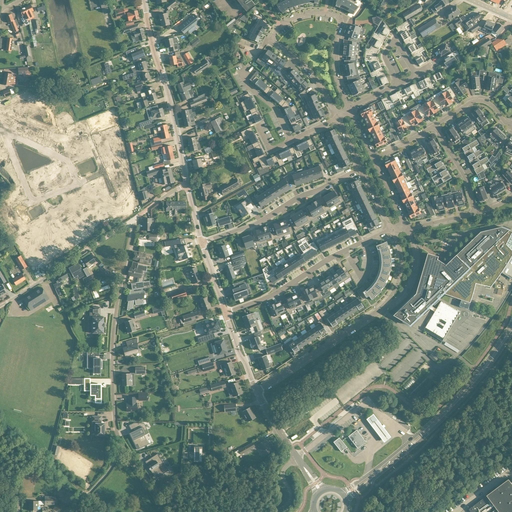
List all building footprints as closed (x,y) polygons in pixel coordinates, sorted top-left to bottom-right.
[(166,6),(168,10),(176,4),(177,5),(181,2),(179,0),(177,0),(175,2),(174,0),(166,6)] [(250,0),(249,0),(242,6),(246,12),(254,5),(250,0)] [(285,0),(281,0),(279,1),(280,3),(285,11),(289,9),(285,0)] [(291,0),(285,0),(289,9),(294,7),(291,0)] [(345,9),(349,1),(346,0),(343,0),(340,8),(339,9),(341,10),(342,8),(345,9)] [(354,4),(355,2),(351,0),(349,0),(349,1),(345,9),(349,12),(350,12),(354,4)] [(435,7),(431,9),(434,14),(449,4),(449,3),(448,0),(447,1),(446,0),(443,0),(440,2),(440,3),(435,7)] [(278,8),(276,8),(279,12),(281,11),(282,14),(283,13),(286,12),(285,11),(280,3),(276,5),(278,8)] [(354,15),(359,7),(354,4),(350,12),(354,15)] [(403,14),(407,21),(424,10),(420,4),(403,14)] [(31,5),(25,8),(31,19),(34,18),(34,16),(32,12),(34,11),(33,9),(31,5)] [(455,6),(446,12),(448,16),(450,19),(450,20),(452,19),(460,14),(460,13),(460,12),(459,10),(458,10),(455,6)] [(25,8),(20,10),(22,15),(23,16),(22,16),(24,21),(27,20),(28,21),(31,19),(25,8)] [(128,8),(115,11),(115,12),(116,15),(116,16),(116,17),(125,15),(125,11),(129,10),(128,8)] [(131,13),(127,14),(129,21),(130,22),(129,22),(129,25),(134,24),(133,20),(139,19),(137,11),(131,12),(131,13)] [(159,15),(162,27),(170,25),(167,13),(159,15)] [(472,23),(474,26),(477,24),(480,21),(478,19),(481,17),(479,13),(472,17),(471,16),(464,21),(468,26),(472,23)] [(6,16),(8,23),(11,22),(15,32),(18,31),(12,14),(6,16)] [(179,27),(184,34),(191,29),(200,21),(194,15),(179,27)] [(382,20),(379,16),(372,18),(374,23),(378,26),(382,20)] [(255,21),(256,22),(266,29),(268,27),(268,26),(266,25),(267,23),(264,20),(262,21),(258,17),(255,21)] [(440,27),(435,18),(418,29),(423,38),(440,27)] [(459,25),(462,23),(459,19),(452,24),(456,30),(460,27),(459,25)] [(200,21),(191,29),(193,32),(202,25),(200,21)] [(403,41),(404,41),(415,34),(415,33),(411,36),(408,30),(407,31),(405,27),(409,24),(410,25),(407,21),(396,28),(400,35),(401,35),(404,40),(403,41)] [(492,31),(493,30),(495,24),(487,21),(485,25),(485,27),(483,31),(486,33),(488,29),(492,31)] [(256,22),(252,27),(262,33),(264,31),(265,32),(267,30),(266,29),(256,22)] [(349,26),(348,29),(349,30),(359,34),(360,34),(363,35),(364,33),(360,32),(361,28),(362,28),(362,27),(361,27),(361,26),(360,26),(360,25),(359,25),(359,26),(358,26),(358,27),(357,27),(351,24),(350,26),(349,26)] [(374,33),(372,37),(383,44),(388,36),(387,36),(391,30),(385,24),(381,31),(381,32),(379,36),(374,34),(375,33),(374,33)] [(477,24),(474,26),(470,29),(473,33),(480,28),(477,24)] [(495,24),(493,30),(494,31),(499,35),(504,29),(504,28),(504,27),(503,26),(502,26),(499,24),(497,27),(495,25),(495,24)] [(134,25),(120,29),(122,34),(136,30),(134,25)] [(262,33),(252,27),(249,32),(260,37),(262,33)] [(137,31),(130,33),(132,39),(135,38),(136,42),(140,41),(145,40),(142,29),(138,30),(137,30),(137,31)] [(348,29),(347,33),(348,33),(347,36),(352,38),(351,41),(356,43),(356,42),(359,34),(349,30),(348,29)] [(260,37),(249,32),(247,38),(257,42),(260,37)] [(411,53),(423,46),(419,49),(415,43),(413,40),(417,37),(417,38),(418,38),(415,34),(404,41),(408,48),(409,48),(412,53),(411,53)] [(376,55),(380,49),(383,44),(372,37),(376,39),(372,45),(373,45),(370,50),(366,50),(366,49),(365,55),(376,55)] [(492,43),(497,51),(507,44),(502,37),(492,43)] [(179,50),(178,42),(177,43),(176,38),(172,39),(165,40),(167,48),(170,47),(171,52),(179,50)] [(477,45),(480,50),(492,43),(488,38),(477,45)] [(220,48),(221,50),(232,42),(230,40),(220,48)] [(345,44),(344,50),(356,51),(357,43),(356,43),(351,41),(348,41),(349,41),(349,45),(345,44)] [(442,47),(437,51),(438,51),(438,52),(439,54),(440,54),(441,56),(444,55),(446,58),(452,53),(446,45),(445,42),(441,45),(442,47)] [(423,46),(411,53),(416,61),(416,60),(420,66),(427,62),(423,56),(422,56),(420,52),(425,50),(423,46)] [(135,48),(125,52),(127,57),(129,56),(132,56),(134,61),(136,61),(145,57),(142,49),(136,51),(135,48)] [(267,62),(272,54),(273,54),(268,50),(263,57),(261,55),(257,60),(260,62),(261,61),(266,64),(267,62)] [(358,60),(358,55),(356,55),(356,51),(344,50),(344,52),(342,51),(342,55),(343,56),(347,57),(348,57),(348,60),(357,60),(358,60)] [(446,58),(444,58),(447,62),(445,63),(447,67),(457,60),(455,57),(459,54),(457,50),(452,53),(446,58)] [(183,55),(188,65),(195,61),(189,51),(183,55)] [(271,65),(277,57),(272,54),(267,62),(271,65)] [(380,62),(377,57),(376,56),(376,55),(365,55),(365,61),(365,60),(370,60),(372,65),(371,65),(374,71),(370,73),(370,74),(382,68),(382,67),(381,68),(379,62),(380,62)] [(169,58),(171,65),(177,64),(178,67),(183,66),(182,62),(181,59),(176,60),(176,56),(169,58)] [(275,69),(281,60),(277,57),(271,65),(270,66),(275,69)] [(191,69),(196,75),(209,66),(205,60),(191,69)] [(285,71),(282,69),(286,63),(281,60),(275,69),(274,70),(279,73),(278,74),(281,76),(285,71)] [(357,69),(356,63),(357,63),(357,60),(348,60),(346,61),(347,64),(346,64),(346,65),(344,65),(345,71),(358,68),(357,69)] [(134,65),(136,68),(137,72),(141,71),(142,70),(147,69),(145,61),(134,65)] [(358,68),(345,71),(346,77),(347,77),(349,77),(350,80),(348,81),(360,77),(359,74),(358,74),(357,69),(358,69),(358,68)] [(382,68),(370,74),(372,78),(372,77),(376,75),(379,79),(378,80),(381,86),(388,83),(386,77),(386,76),(382,68)] [(288,82),(297,74),(293,69),(288,74),(285,71),(281,76),(283,79),(284,78),(288,82)] [(481,80),(485,81),(486,71),(480,71),(479,77),(472,78),(473,90),(481,89),(480,80),(481,80)] [(123,76),(124,80),(137,76),(136,72),(123,76)] [(134,84),(136,89),(143,87),(141,82),(151,79),(148,73),(139,76),(140,80),(137,81),(138,83),(134,84)] [(434,75),(425,79),(430,91),(435,89),(434,88),(434,89),(432,85),(437,82),(437,83),(444,79),(440,73),(434,75)] [(292,86),(301,78),(297,74),(288,82),(292,86)] [(457,82),(452,86),(460,97),(467,92),(464,88),(465,87),(468,86),(461,76),(456,80),(457,82)] [(502,84),(504,77),(500,76),(499,79),(497,79),(497,78),(489,77),(487,90),(495,91),(496,82),(498,82),(498,83),(502,84)] [(99,77),(91,80),(93,85),(101,82),(99,77)] [(263,83),(256,77),(255,78),(253,80),(252,81),(259,88),(263,83)] [(348,88),(350,91),(362,85),(360,80),(361,80),(360,77),(348,81),(350,81),(351,84),(349,85),(350,87),(348,88)] [(297,89),(304,82),(301,78),(292,86),(296,90),(297,89)] [(419,82),(410,86),(416,98),(420,96),(420,95),(419,96),(417,92),(422,89),(423,90),(428,87),(430,91),(425,79),(425,80),(419,82)] [(192,89),(189,82),(184,83),(183,82),(176,85),(180,94),(187,92),(187,91),(191,90),(192,89)] [(303,91),(309,86),(305,82),(304,82),(297,89),(301,93),(298,95),(301,98),(306,94),(303,91)] [(271,89),(263,83),(259,88),(267,94),(271,89)] [(365,91),(362,85),(350,91),(352,94),(353,94),(354,96),(357,94),(358,96),(364,93),(363,91),(365,91)] [(405,88),(396,93),(402,105),(406,103),(406,102),(405,103),(403,98),(408,96),(408,97),(414,94),(416,98),(410,86),(411,87),(405,89),(405,88)] [(502,88),(507,94),(510,91),(504,86),(502,88)] [(144,93),(145,96),(155,93),(153,87),(144,90),(143,87),(136,89),(137,92),(140,91),(141,94),(144,93)] [(278,95),(281,92),(277,88),(274,92),(271,89),(267,94),(274,100),(278,95)] [(446,92),(443,94),(450,105),(452,104),(452,103),(452,102),(454,101),(452,98),(456,96),(450,88),(447,90),(448,92),(446,93),(446,92)] [(187,92),(180,94),(183,101),(193,97),(193,95),(194,94),(192,89),(191,90),(187,91),(187,92)] [(149,106),(148,102),(157,99),(155,93),(145,96),(145,97),(142,97),(144,101),(140,102),(142,108),(149,106)] [(402,105),(396,93),(391,96),(390,95),(381,100),(387,112),(391,109),(389,105),(393,103),(394,104),(400,101),(402,105)] [(253,102),(248,94),(245,95),(243,96),(245,101),(241,103),(243,107),(253,102)] [(308,104),(317,100),(314,95),(308,98),(306,94),(301,98),(302,101),(303,100),(306,105),(308,104)] [(438,96),(435,98),(440,106),(442,104),(444,107),(446,106),(447,106),(448,106),(450,105),(443,94),(440,96),(439,97),(438,96)] [(285,102),(278,95),(274,100),(282,106),(286,102),(285,102)] [(36,96),(29,99),(33,108),(37,107),(37,106),(39,105),(36,96)] [(190,104),(191,107),(209,99),(208,96),(205,97),(190,104)] [(431,101),(428,103),(434,114),(436,113),(436,112),(437,112),(437,111),(439,110),(437,107),(440,106),(435,98),(432,100),(433,101),(431,102),(431,101)] [(29,99),(24,101),(28,110),(33,108),(29,99)] [(317,100),(308,104),(310,109),(319,105),(317,100)] [(24,101),(20,103),(24,112),(28,110),(24,101)] [(59,101),(50,104),(52,109),(61,105),(59,101)] [(257,111),(253,102),(243,107),(245,112),(249,109),(252,114),(257,111)] [(290,108),(288,104),(286,102),(282,106),(283,107),(286,115),(294,111),(294,112),(297,110),(294,106),(290,108)] [(422,106),(419,107),(424,115),(427,114),(429,116),(430,115),(431,116),(431,115),(432,115),(434,114),(428,103),(424,105),(425,106),(423,107),(422,106)] [(61,105),(52,109),(54,114),(63,110),(61,105)] [(310,115),(321,110),(319,105),(310,109),(308,110),(310,115)] [(150,108),(153,117),(157,116),(157,118),(164,116),(162,109),(158,110),(157,106),(158,106),(157,106),(150,108)] [(360,112),(363,117),(373,112),(370,107),(369,107),(368,107),(367,108),(366,109),(360,112)] [(415,111),(412,113),(419,124),(421,122),(422,121),(421,121),(423,119),(422,117),(424,115),(419,107),(417,109),(417,110),(416,111),(415,111)] [(475,112),(473,114),(480,124),(480,123),(481,124),(482,126),(483,127),(488,123),(486,119),(485,117),(485,116),(483,112),(482,113),(478,108),(474,111),(475,112)] [(184,119),(193,117),(191,109),(188,110),(182,111),(184,119)] [(63,110),(54,114),(55,118),(64,114),(63,110)] [(313,120),(324,115),(322,110),(321,110),(310,115),(313,120)] [(261,120),(257,111),(252,114),(256,123),(261,120)] [(296,121),(293,115),(295,114),(294,112),(294,111),(286,115),(291,124),(296,121)] [(9,112),(0,115),(0,117),(1,120),(4,119),(5,120),(8,119),(8,118),(10,117),(9,112)] [(364,120),(365,122),(375,118),(372,113),(373,112),(363,117),(364,117),(365,119),(364,120)] [(407,115),(404,117),(409,125),(412,123),(413,126),(415,124),(415,125),(416,125),(417,125),(419,124),(412,113),(409,115),(408,116),(407,115)] [(64,114),(55,118),(57,123),(66,119),(64,114)] [(12,122),(9,129),(19,133),(23,124),(25,118),(23,117),(20,122),(16,120),(15,123),(12,122)] [(195,125),(194,121),(193,117),(184,119),(185,127),(190,126),(191,125),(195,125)] [(211,122),(210,122),(216,133),(217,132),(221,131),(221,130),(225,128),(220,118),(220,117),(217,118),(215,120),(211,122)] [(409,125),(404,117),(401,118),(402,120),(396,123),(397,125),(398,127),(397,127),(398,129),(399,129),(400,131),(401,133),(402,133),(403,133),(404,132),(405,131),(408,130),(406,128),(407,128),(406,126),(409,125)] [(465,118),(462,120),(471,132),(472,132),(475,129),(473,126),(474,125),(473,124),(473,123),(473,122),(472,123),(468,117),(466,119),(465,118)] [(209,122),(207,118),(197,122),(199,127),(204,125),(209,122)] [(368,127),(378,122),(377,122),(375,118),(365,122),(366,124),(367,124),(368,126),(368,127)] [(140,127),(145,126),(153,123),(152,119),(139,123),(140,127)] [(298,125),(303,123),(301,119),(296,121),(291,124),(295,133),(300,130),(298,125)] [(471,132),(462,120),(459,122),(460,123),(458,125),(462,130),(461,130),(462,131),(463,131),(464,133),(464,132),(467,135),(470,133),(471,132)] [(23,124),(19,133),(24,135),(26,130),(30,132),(34,122),(30,121),(28,126),(23,124)] [(34,122),(30,132),(33,134),(31,139),(36,141),(41,132),(35,130),(38,124),(34,122)] [(368,127),(370,132),(380,127),(378,122),(368,127)] [(161,133),(168,131),(166,125),(156,127),(157,134),(161,133)] [(121,126),(115,128),(119,140),(124,139),(121,126)] [(41,132),(36,141),(41,144),(44,139),(48,141),(50,136),(45,134),(47,128),(43,127),(41,132)] [(372,135),(373,137),(382,133),(380,128),(380,127),(370,132),(371,132),(372,134),(372,135)] [(105,138),(100,140),(103,147),(116,142),(113,137),(117,135),(115,132),(116,132),(114,128),(102,133),(104,137),(105,137),(105,138)] [(255,136),(251,128),(241,132),(243,137),(248,135),(250,139),(255,136)] [(455,142),(456,144),(460,141),(459,139),(460,138),(453,128),(451,130),(450,128),(446,131),(449,136),(448,137),(450,140),(451,140),(452,141),(452,140),(453,142),(455,142)] [(492,143),(494,140),(502,132),(499,129),(498,130),(496,129),(492,134),(491,133),(490,134),(491,135),(490,136),(490,137),(488,140),(491,142),(492,143)] [(336,135),(334,130),(325,134),(327,139),(336,135)] [(153,139),(154,145),(162,144),(161,140),(169,138),(168,131),(161,133),(162,137),(160,138),(160,137),(153,139)] [(494,140),(499,145),(500,143),(501,143),(502,143),(501,142),(506,137),(504,136),(505,135),(502,132),(494,140)] [(375,142),(385,137),(384,138),(382,133),(373,137),(374,139),(376,142),(375,142)] [(338,140),(336,135),(327,139),(330,144),(338,140)] [(259,145),(255,136),(250,139),(254,148),(259,145)] [(188,139),(189,145),(199,143),(198,137),(195,137),(188,139)] [(385,137),(375,142),(378,147),(383,145),(384,145),(386,144),(386,143),(387,143),(385,137)] [(304,149),(308,147),(311,151),(315,149),(310,139),(301,143),(304,149)] [(427,144),(433,154),(434,154),(436,156),(440,154),(438,151),(440,151),(438,149),(439,148),(439,147),(437,143),(436,144),(433,139),(429,141),(430,142),(427,144)] [(332,149),(340,145),(338,140),(330,144),(332,149)] [(475,152),(472,148),(479,144),(477,140),(471,143),(468,145),(465,147),(463,148),(465,152),(464,153),(467,157),(467,158),(468,157),(475,153),(475,152)] [(116,142),(103,147),(106,154),(113,151),(115,155),(120,153),(116,142)] [(199,143),(189,145),(191,152),(198,150),(197,150),(201,149),(199,143)] [(304,149),(301,143),(292,148),(295,153),(304,149)] [(85,144),(81,146),(84,155),(89,153),(85,144)] [(161,148),(162,155),(172,153),(171,146),(168,146),(168,145),(164,146),(164,147),(162,148),(162,144),(154,145),(151,146),(152,150),(161,148)] [(208,144),(203,147),(206,154),(211,152),(213,152),(208,144)] [(264,154),(259,145),(254,148),(258,157),(264,154)] [(343,149),(340,145),(332,149),(334,153),(343,149)] [(81,146),(76,148),(80,157),(84,155),(81,146)] [(419,147),(416,149),(422,161),(427,158),(426,156),(425,154),(426,153),(425,152),(425,153),(422,147),(420,148),(419,147)] [(76,148),(72,149),(76,158),(80,157),(76,148)] [(286,157),(295,153),(292,148),(284,152),(286,157)] [(467,158),(466,158),(467,160),(468,159),(469,158),(470,161),(469,161),(472,166),(473,166),(473,165),(480,161),(477,157),(484,153),(482,148),(475,152),(475,153),(468,157),(467,158)] [(72,149),(67,151),(71,160),(76,158),(72,149)] [(345,154),(343,149),(334,153),(337,158),(345,154)] [(422,161),(416,149),(412,151),(413,152),(411,153),(414,159),(413,159),(414,160),(415,162),(416,161),(418,165),(423,163),(422,161)] [(282,159),(286,157),(284,152),(275,156),(278,161),(277,162),(280,166),(284,164),(282,159)] [(172,153),(162,155),(164,162),(174,159),(172,153)] [(269,166),(266,160),(264,154),(258,157),(252,159),(254,163),(259,161),(263,169),(263,168),(266,167),(269,166)] [(347,159),(345,154),(337,158),(339,163),(347,159)] [(278,161),(275,156),(266,160),(269,166),(277,162),(278,161)] [(483,165),(489,161),(489,160),(487,157),(480,161),(473,165),(473,166),(475,169),(474,170),(477,175),(477,174),(480,173),(483,171),(485,170),(483,165)] [(198,160),(193,161),(195,169),(200,168),(202,168),(202,167),(201,163),(205,162),(206,162),(205,158),(200,159),(198,160)] [(385,162),(387,168),(397,163),(395,158),(393,158),(391,159),(391,160),(385,162)] [(339,172),(344,170),(342,168),(350,164),(348,159),(347,159),(339,163),(337,164),(339,169),(338,170),(339,172)] [(447,169),(444,165),(443,165),(441,161),(438,163),(435,164),(432,166),(427,169),(429,174),(436,170),(439,174),(446,170),(447,169)] [(323,176),(321,171),(324,169),(322,163),(318,165),(319,167),(314,169),(317,178),(323,176)] [(389,171),(390,173),(399,168),(397,164),(397,163),(387,168),(388,168),(389,170),(389,171)] [(36,179),(32,181),(36,191),(48,187),(49,188),(52,186),(53,187),(55,186),(54,184),(66,179),(62,169),(58,171),(57,168),(54,169),(55,172),(50,174),(49,171),(46,172),(47,174),(46,174),(46,173),(43,174),(44,176),(39,179),(38,176),(35,177),(36,179)] [(159,171),(161,178),(172,175),(171,168),(164,169),(164,170),(159,171)] [(392,178),(402,173),(401,173),(399,168),(390,173),(391,175),(392,175),(393,177),(392,178)] [(504,175),(511,183),(511,184),(511,183),(511,171),(511,172),(510,170),(509,171),(507,168),(503,172),(505,174),(504,175)] [(309,170),(312,180),(317,178),(314,169),(309,170)] [(303,172),(306,182),(312,180),(309,170),(303,172)] [(448,174),(446,170),(439,174),(434,176),(432,178),(434,182),(441,178),(442,180),(444,183),(452,178),(449,173),(449,174),(448,174)] [(298,174),(301,183),(306,182),(303,172),(298,174)] [(392,178),(395,183),(404,178),(402,173),(392,178)] [(290,181),(293,180),(295,185),(301,183),(298,174),(292,176),(292,174),(287,175),(290,181)] [(172,175),(161,178),(162,185),(167,184),(174,183),(172,175)] [(290,181),(287,175),(283,178),(284,180),(280,183),(285,191),(290,188),(287,183),(290,181)] [(494,179),(493,180),(501,193),(504,191),(503,190),(505,189),(502,183),(503,182),(502,181),(501,182),(500,180),(497,177),(494,179)] [(396,186),(397,188),(406,184),(404,179),(404,178),(395,183),(396,185),(396,186)] [(99,179),(93,181),(98,192),(106,189),(104,183),(101,184),(99,179)] [(220,190),(223,195),(240,185),(237,180),(220,190)] [(352,189),(360,185),(358,180),(355,181),(351,183),(347,185),(350,190),(352,189)] [(501,193),(493,180),(492,180),(488,183),(490,186),(491,188),(490,189),(491,190),(491,189),(495,195),(497,194),(497,195),(501,193)] [(90,188),(85,191),(89,196),(98,192),(93,181),(88,183),(90,188)] [(213,197),(213,194),(208,195),(207,188),(211,187),(210,183),(206,184),(206,183),(198,185),(202,201),(209,199),(209,198),(213,197)] [(275,186),(280,194),(285,191),(280,183),(275,186)] [(399,190),(400,193),(409,189),(406,184),(397,188),(398,190),(399,190)] [(362,190),(360,185),(352,189),(354,194),(362,190)] [(280,194),(275,186),(270,189),(275,197),(280,194)] [(485,199),(487,198),(483,187),(476,190),(477,192),(476,192),(477,193),(476,193),(477,198),(479,197),(481,202),(485,201),(485,199)] [(12,189),(5,196),(11,205),(16,201),(17,202),(24,200),(20,190),(13,192),(12,189)] [(275,197),(270,189),(265,192),(271,201),(275,197)] [(409,189),(400,193),(401,195),(401,196),(402,198),(411,194),(411,193),(409,189)] [(365,195),(362,190),(354,194),(356,199),(365,195)] [(139,193),(141,200),(147,199),(145,191),(139,193)] [(332,191),(329,193),(329,194),(328,194),(335,205),(336,206),(344,201),(340,196),(337,197),(334,191),(333,192),(332,191)] [(260,195),(266,204),(271,201),(265,192),(260,195)] [(458,192),(452,193),(455,207),(453,200),(456,199),(458,206),(461,205),(461,206),(465,205),(464,204),(465,204),(464,201),(465,201),(464,197),(463,197),(462,193),(458,194),(458,192)] [(128,195),(122,200),(123,202),(124,202),(130,210),(129,210),(130,211),(136,206),(132,200),(136,197),(133,193),(129,196),(128,195)] [(411,194),(402,198),(404,203),(405,203),(413,199),(414,199),(414,198),(412,193),(411,193),(411,194)] [(448,194),(442,195),(445,209),(443,202),(447,201),(448,208),(451,207),(451,208),(455,208),(454,207),(455,207),(452,193),(451,193),(452,196),(449,197),(448,194)] [(327,211),(330,209),(335,205),(328,194),(328,195),(327,194),(323,196),(324,197),(323,198),(327,204),(324,206),(327,211)] [(266,204),(260,195),(256,198),(254,196),(252,198),(255,204),(258,202),(261,207),(266,204)] [(359,204),(367,200),(365,195),(356,199),(359,204)] [(445,209),(442,195),(442,198),(439,199),(438,196),(432,198),(433,206),(437,205),(438,210),(441,210),(441,211),(445,210),(445,209)] [(413,199),(405,203),(406,205),(406,206),(407,208),(416,204),(418,203),(416,198),(414,199),(413,199)] [(109,209),(103,213),(110,223),(116,219),(112,213),(118,209),(113,199),(106,204),(109,209)] [(247,200),(243,203),(236,207),(243,217),(244,216),(245,216),(246,215),(245,215),(248,213),(251,211),(249,209),(252,207),(247,200)] [(361,209),(369,205),(367,200),(359,204),(361,209)] [(312,204),(319,216),(327,211),(324,206),(321,207),(318,201),(315,202),(312,204)] [(177,211),(177,202),(166,202),(166,211),(172,211),(172,216),(177,216),(177,211)] [(186,211),(186,202),(177,202),(177,211),(186,211)] [(67,204),(62,207),(69,217),(73,214),(77,219),(80,216),(74,206),(70,209),(67,204)] [(312,221),(319,216),(312,204),(307,208),(311,214),(308,215),(312,221)] [(416,204),(407,208),(408,210),(409,210),(409,211),(410,213),(418,209),(416,204)] [(363,213),(372,210),(369,205),(361,209),(363,213)] [(57,210),(61,215),(57,218),(65,229),(69,226),(64,220),(69,217),(62,207),(58,210),(57,210)] [(410,213),(409,213),(412,218),(417,216),(418,218),(426,216),(424,212),(421,213),(419,208),(418,209),(410,213)] [(14,209),(6,214),(8,218),(16,213),(14,209)] [(374,214),(372,210),(363,213),(366,218),(374,214)] [(297,213),(296,214),(298,217),(303,226),(312,221),(308,215),(305,217),(302,211),(301,211),(300,211),(297,213)] [(16,213),(8,218),(11,222),(19,217),(16,213)] [(219,227),(231,223),(231,222),(234,221),(232,216),(229,217),(229,216),(225,218),(215,221),(212,213),(205,215),(208,227),(210,226),(215,225),(216,224),(215,222),(217,222),(219,227)] [(296,214),(291,217),(295,224),(292,225),(295,231),(303,226),(298,217),(296,214)] [(376,219),(374,214),(366,218),(368,223),(376,219)] [(49,216),(44,219),(51,229),(55,226),(59,231),(63,229),(56,219),(53,221),(49,216)] [(19,217),(11,222),(14,226),(22,221),(19,217)] [(151,227),(151,218),(143,219),(143,231),(152,231),(151,227)] [(351,218),(342,222),(344,227),(349,237),(356,234),(354,231),(357,230),(351,218)] [(40,222),(39,223),(43,228),(40,230),(47,241),(51,238),(47,232),(51,229),(44,219),(40,222)] [(97,219),(86,226),(89,230),(94,227),(96,231),(97,231),(105,225),(101,219),(98,221),(97,219)] [(374,227),(379,224),(376,219),(368,223),(366,224),(370,232),(375,230),(374,227)] [(22,221),(14,226),(17,230),(25,225),(22,221)] [(279,223),(281,226),(284,236),(293,233),(291,227),(288,228),(285,221),(279,223)] [(275,239),(284,236),(281,226),(279,223),(279,222),(275,224),(273,225),(276,232),(273,233),(275,239)] [(268,227),(265,228),(265,227),(261,228),(261,229),(266,242),(275,239),(273,233),(270,234),(268,227)] [(344,227),(340,229),(345,239),(349,237),(344,227)] [(417,294),(394,316),(411,326),(412,325),(429,308),(431,306),(444,294),(471,303),(473,297),(475,290),(476,284),(491,287),(497,280),(502,273),(511,279),(511,278),(511,257),(511,256),(511,231),(502,227),(481,232),(447,265),(430,254),(417,294)] [(261,229),(256,231),(258,238),(255,239),(256,241),(257,245),(266,242),(261,229)] [(340,229),(335,232),(340,241),(345,239),(340,229)] [(76,233),(69,238),(72,242),(76,239),(79,243),(88,237),(84,230),(77,235),(76,233)] [(335,232),(330,234),(335,244),(340,241),(335,232)] [(330,234),(326,236),(331,246),(335,244),(330,234)] [(255,251),(259,249),(257,245),(256,241),(253,242),(250,235),(242,238),(246,248),(251,246),(255,251)] [(326,236),(321,238),(326,248),(331,246),(326,236)] [(62,241),(55,245),(62,255),(64,254),(68,252),(68,251),(64,245),(69,242),(66,238),(62,241)] [(303,238),(300,240),(301,242),(302,243),(311,257),(317,253),(316,251),(318,249),(315,244),(310,247),(309,245),(305,240),(303,238)] [(321,238),(316,241),(321,251),(326,248),(321,238)] [(180,239),(164,242),(165,247),(174,246),(179,259),(183,258),(184,259),(191,256),(189,251),(190,251),(190,250),(189,251),(189,249),(189,248),(188,248),(188,247),(187,245),(186,245),(183,246),(180,239)] [(380,269),(378,276),(375,282),(371,288),(366,292),(363,287),(356,291),(362,300),(368,296),(371,300),(375,297),(378,294),(381,291),(383,287),(385,284),(387,280),(389,276),(390,271),(390,267),(391,263),(390,258),(390,254),(389,250),(387,245),(386,242),(375,246),(377,250),(379,250),(380,256),(381,263),(380,269)] [(302,243),(298,245),(304,253),(300,255),(305,262),(311,257),(302,243)] [(229,256),(225,245),(222,246),(221,245),(218,246),(218,247),(217,247),(221,259),(229,256)] [(144,259),(145,254),(134,252),(133,259),(138,260),(137,262),(147,264),(147,263),(150,264),(151,260),(148,259),(146,258),(146,259),(144,259)] [(299,254),(295,257),(300,265),(305,262),(300,255),(299,254)] [(83,260),(88,267),(96,262),(91,255),(83,260)] [(294,255),(290,258),(296,267),(300,265),(295,257),(294,255)] [(15,259),(22,270),(27,267),(20,256),(15,259)] [(28,258),(24,261),(31,273),(36,270),(37,271),(48,264),(43,256),(31,263),(28,258)] [(233,264),(225,268),(229,280),(236,277),(233,271),(241,268),(240,266),(246,264),(243,256),(232,260),(233,264)] [(290,258),(285,261),(292,270),(296,267),(290,258)] [(251,263),(253,269),(256,268),(259,275),(263,273),(259,261),(251,263)] [(285,261),(281,263),(282,265),(287,273),(292,270),(285,261)] [(90,275),(86,268),(83,269),(83,270),(82,270),(81,268),(78,263),(68,268),(72,274),(72,275),(74,278),(78,276),(78,275),(79,275),(84,272),(87,277),(90,275)] [(131,268),(129,276),(138,277),(137,283),(144,282),(144,278),(141,277),(142,271),(146,272),(148,266),(138,264),(137,269),(131,268)] [(282,265),(278,268),(283,276),(287,273),(282,265)] [(104,272),(110,278),(113,275),(104,266),(101,268),(104,271),(104,272)] [(189,270),(186,271),(188,275),(189,279),(191,279),(193,284),(196,283),(201,281),(195,267),(191,269),(189,270)] [(266,267),(262,270),(264,273),(265,278),(267,283),(271,280),(272,283),(278,279),(272,270),(269,272),(266,267)] [(277,267),(272,270),(278,279),(283,276),(278,268),(277,267)] [(337,271),(343,282),(351,277),(347,271),(345,273),(341,268),(337,271)] [(62,281),(68,277),(64,271),(56,275),(58,278),(55,280),(59,286),(63,284),(62,281)] [(337,283),(338,285),(343,282),(337,271),(336,271),(337,272),(332,275),(337,283)] [(12,280),(16,285),(26,279),(22,274),(12,280)] [(86,284),(87,285),(93,283),(92,281),(93,280),(91,275),(84,278),(87,283),(87,284),(86,284)] [(337,283),(332,275),(328,278),(333,285),(337,283)] [(333,285),(328,278),(323,280),(329,290),(334,287),(333,285)] [(239,287),(232,290),(233,292),(234,292),(234,293),(233,294),(234,297),(233,297),(235,301),(239,300),(239,299),(243,297),(243,296),(248,295),(246,289),(248,289),(246,285),(245,280),(238,282),(239,287)] [(329,290),(323,280),(318,283),(322,289),(319,291),(322,297),(326,294),(325,293),(329,290)] [(137,283),(136,283),(137,289),(132,290),(130,290),(129,296),(128,296),(127,301),(128,301),(127,310),(133,308),(134,300),(135,300),(136,305),(143,304),(142,299),(144,298),(144,292),(143,288),(145,288),(144,284),(150,283),(150,281),(145,282),(143,282),(137,283)] [(307,289),(313,301),(322,297),(319,291),(316,293),(313,286),(308,289),(307,288),(307,289)] [(49,299),(42,287),(23,299),(29,308),(43,299),(45,302),(49,299)] [(170,294),(172,301),(187,296),(185,289),(170,294)] [(302,299),(305,305),(313,301),(307,289),(302,291),(305,298),(302,299)] [(91,293),(94,300),(99,298),(96,290),(91,293)] [(291,296),(297,309),(305,305),(302,299),(299,300),(296,294),(291,296)] [(286,307),(288,312),(289,315),(293,313),(292,311),(297,309),(291,296),(285,299),(288,305),(286,307)] [(199,300),(201,304),(203,311),(211,308),(207,297),(199,300)] [(363,307),(357,297),(352,301),(353,302),(358,309),(358,310),(363,307)] [(435,312),(424,330),(442,341),(460,312),(441,301),(437,309),(431,306),(429,308),(435,312)] [(275,304),(274,304),(280,316),(288,312),(286,307),(283,308),(280,302),(275,304)] [(358,309),(353,302),(349,304),(354,312),(358,309)] [(280,316),(274,304),(269,306),(272,313),(269,314),(272,320),(280,316)] [(354,312),(349,304),(344,307),(350,315),(354,312)] [(104,323),(104,317),(99,317),(99,315),(100,315),(100,307),(93,307),(93,309),(90,309),(90,317),(89,317),(89,323),(93,323),(93,333),(104,333),(104,327),(104,326),(104,324),(104,323)] [(350,315),(344,307),(340,310),(345,318),(350,315)] [(146,316),(144,310),(134,314),(135,319),(146,316)] [(345,318),(340,310),(336,313),(341,321),(345,318)] [(183,316),(185,323),(199,318),(197,312),(183,316)] [(341,321),(336,313),(332,316),(337,323),(341,321)] [(263,329),(260,319),(257,320),(253,321),(251,314),(242,317),(244,323),(243,323),(245,328),(246,327),(247,329),(252,327),(254,332),(254,333),(255,332),(261,330),(263,329)] [(337,323),(332,316),(330,314),(323,319),(326,324),(329,322),(332,327),(337,324),(337,323)] [(136,331),(132,319),(125,322),(126,326),(127,329),(128,333),(136,331)] [(325,325),(322,319),(314,324),(316,326),(321,334),(321,335),(326,331),(323,327),(325,325)] [(220,320),(206,325),(211,339),(219,336),(218,332),(223,329),(220,320)] [(321,334),(316,326),(311,329),(316,337),(321,334)] [(316,337),(311,329),(307,332),(312,340),(316,337)] [(255,337),(250,339),(252,343),(251,344),(254,350),(259,348),(260,351),(266,349),(265,346),(262,347),(258,337),(261,335),(260,332),(254,334),(255,337)] [(312,340),(307,332),(302,335),(307,343),(312,340)] [(307,343),(302,335),(298,338),(303,346),(307,343)] [(138,349),(138,348),(138,344),(137,344),(137,338),(126,341),(127,347),(123,348),(125,356),(137,352),(138,349)] [(303,346),(298,338),(293,341),(298,349),(303,346)] [(298,349),(293,341),(292,339),(285,344),(288,350),(291,348),(294,353),(299,350),(299,349),(298,349)] [(224,353),(228,352),(223,340),(215,343),(219,355),(219,354),(220,356),(224,354),(224,353)] [(444,345),(458,353),(459,350),(446,342),(444,345)] [(280,344),(265,349),(267,355),(282,349),(280,344)] [(96,352),(87,352),(87,368),(93,368),(93,374),(101,374),(101,368),(102,368),(102,361),(101,361),(101,358),(96,358),(96,355),(96,352)] [(266,355),(257,358),(262,371),(270,367),(266,355)] [(209,357),(198,361),(199,365),(211,362),(209,357)] [(213,362),(202,366),(204,372),(215,368),(213,362)] [(223,364),(220,365),(221,369),(225,368),(228,377),(235,374),(231,362),(223,364)] [(130,373),(122,374),(123,386),(131,386),(130,373)] [(226,387),(224,381),(210,386),(212,391),(226,387)] [(237,382),(230,385),(232,392),(233,392),(235,396),(243,394),(241,389),(240,389),(237,382)] [(101,399),(101,384),(85,384),(85,391),(91,391),(91,395),(96,395),(96,399),(101,399)] [(129,403),(126,403),(127,412),(137,411),(137,402),(136,403),(136,397),(128,397),(129,403)] [(242,412),(248,422),(256,418),(250,407),(242,412)] [(373,414),(366,419),(384,442),(391,437),(373,414)] [(104,435),(104,424),(104,423),(101,423),(101,421),(101,416),(92,416),(92,421),(96,421),(96,435),(100,435),(100,437),(104,437),(104,435)] [(134,423),(129,425),(132,432),(130,434),(135,445),(137,444),(140,449),(149,444),(144,435),(147,434),(145,429),(147,428),(144,423),(134,423)] [(348,436),(357,448),(366,442),(356,430),(348,436)] [(333,442),(341,451),(344,449),(346,448),(339,438),(337,439),(333,442)] [(265,440),(257,445),(264,456),(272,451),(265,440)] [(238,450),(241,455),(255,447),(252,442),(238,450)] [(189,453),(189,459),(194,459),(194,462),(202,462),(202,459),(205,459),(205,453),(202,453),(202,447),(194,447),(194,453),(189,453)] [(158,454),(145,462),(148,466),(147,466),(150,470),(151,470),(154,475),(159,472),(161,475),(169,470),(158,454)] [(469,510),(470,511),(511,511),(511,483),(509,480),(469,510)] [(45,505),(55,505),(55,497),(45,497),(45,505)] [(38,501),(29,501),(30,511),(38,510),(38,504),(38,501)]
